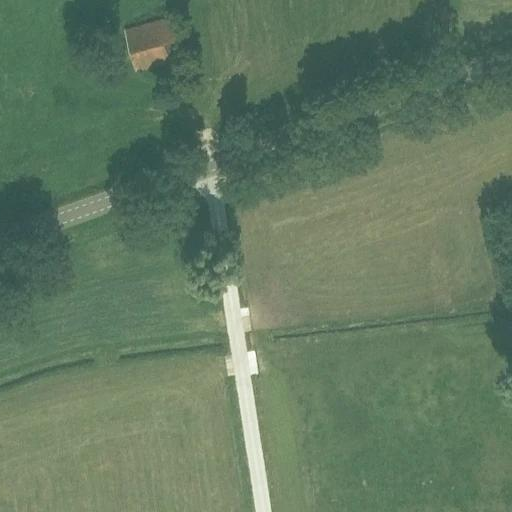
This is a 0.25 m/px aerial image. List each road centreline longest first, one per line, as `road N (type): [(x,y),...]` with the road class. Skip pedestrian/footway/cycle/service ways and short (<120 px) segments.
road 1 (tertiary): [(511,47),(0,239)]
road 2 (unknown): [(212,164),(264,511)]
